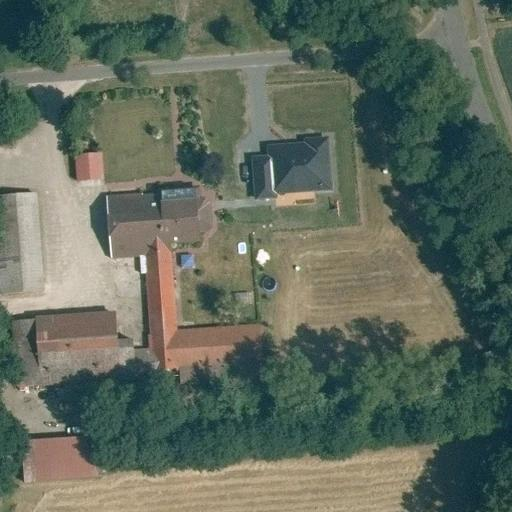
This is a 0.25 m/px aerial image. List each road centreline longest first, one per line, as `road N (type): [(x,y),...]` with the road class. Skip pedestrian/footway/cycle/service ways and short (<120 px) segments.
road 1 (residential): [(450,44),(0,76)]
road 2 (residential): [(511,165),(450,44)]
